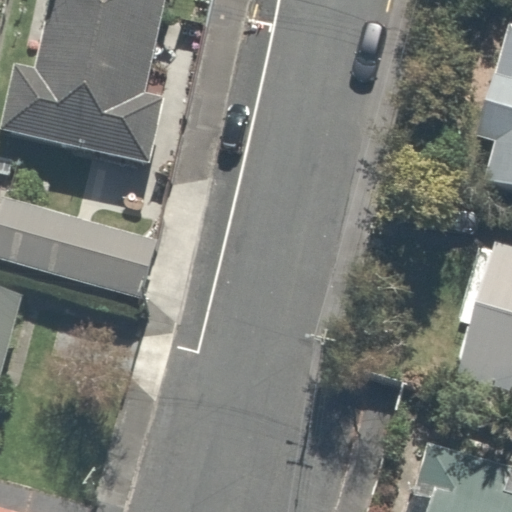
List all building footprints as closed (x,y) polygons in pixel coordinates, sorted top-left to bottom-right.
[(54,0),(42,72),(9,67),(0,120),(0,138),(141,163),(169,0),(54,0)] [(511,207),(511,42),(472,197),(511,207)] [(144,201),(11,168),(0,211),(0,263),(142,299),(155,249),(133,244),(144,201)] [(511,284),(484,277),(455,385),(511,400),(511,284)] [(0,411),(27,305),(0,297),(0,411)] [(92,511),(112,420),(20,401),(1,493),(90,511),(92,511)] [(403,511),(511,511),(511,460),(437,441),(423,438),(403,511)]
